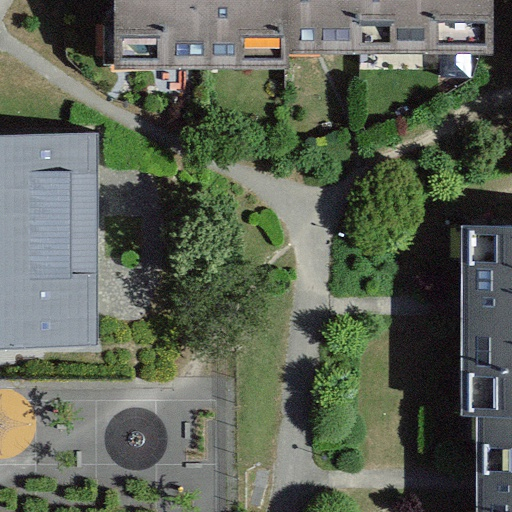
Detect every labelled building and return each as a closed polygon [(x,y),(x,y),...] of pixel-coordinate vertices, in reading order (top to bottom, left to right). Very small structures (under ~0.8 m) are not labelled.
[(114,0),(113,82),(282,86),(282,71),(283,0),(114,0)] [(283,0),(282,71),(501,76),(502,0),(283,0)] [(98,139),(0,137),(0,352),(103,352),(98,139)] [(511,229),(467,229),(468,415),(482,414),(511,414),(511,229)] [(511,511),(511,414),(482,414),(481,511),(511,511)]
